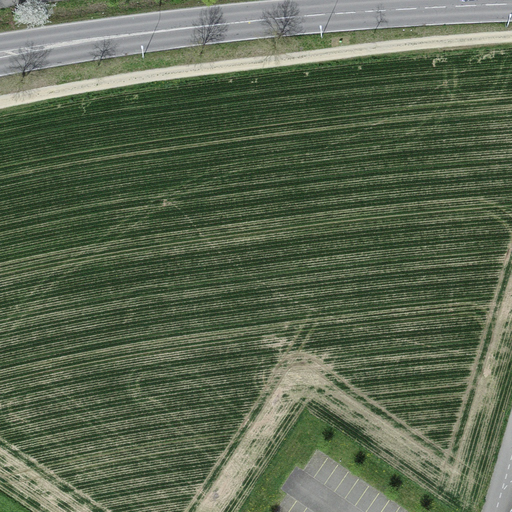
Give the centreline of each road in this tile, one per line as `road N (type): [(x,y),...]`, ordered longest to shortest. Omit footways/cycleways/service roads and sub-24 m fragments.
road 1 (track): [(0,106),(252,63),(511,35)]
road 2 (secondary): [(15,51),(304,15),(511,3)]
